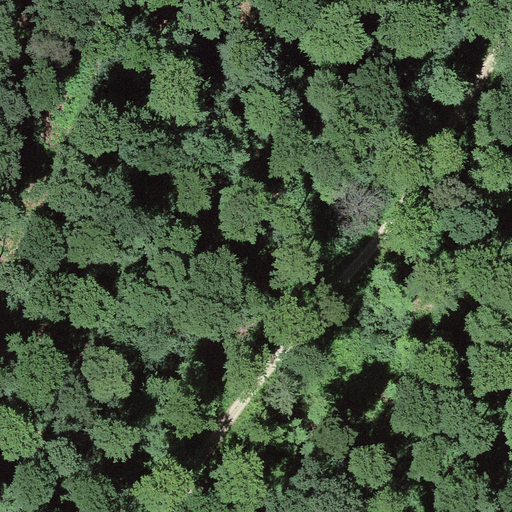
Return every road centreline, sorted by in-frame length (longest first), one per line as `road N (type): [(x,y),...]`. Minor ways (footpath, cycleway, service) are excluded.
road 1 (track): [(511,35),(380,240),(202,456),(177,511)]
road 2 (track): [(0,65),(133,0)]
